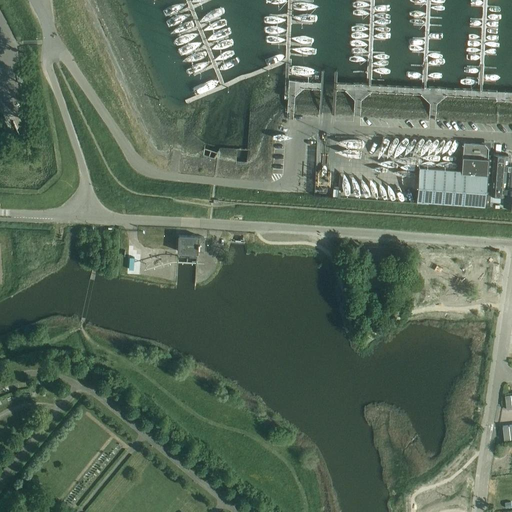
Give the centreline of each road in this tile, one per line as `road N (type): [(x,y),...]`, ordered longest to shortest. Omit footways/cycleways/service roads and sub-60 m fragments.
road 1 (residential): [(511,138),(308,127),(295,133),(290,187),(157,174),(133,160),(52,39)]
road 2 (residential): [(511,244),(94,216)]
road 3 (residential): [(94,216),(49,72),(52,39)]
road 4 (residential): [(491,424),(511,281)]
